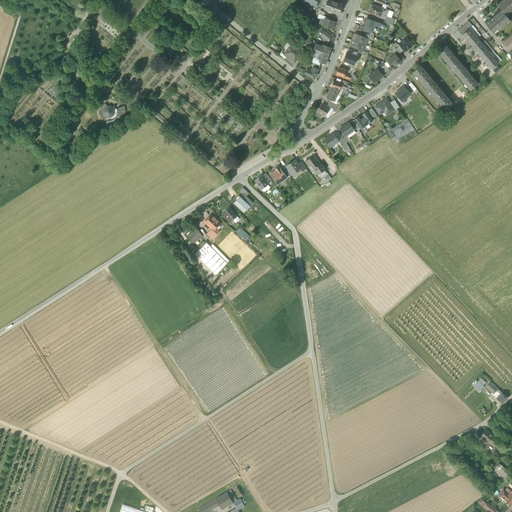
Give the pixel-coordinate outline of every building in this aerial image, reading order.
[(300,0),(314,7),(316,8),(319,3),(313,0),(300,0)] [(327,0),(324,9),(339,14),(343,4),(332,0),(327,0)] [(511,0),(503,0),(497,5),(501,10),(502,10),(505,14),(509,10),(510,11),(511,9),(511,0)] [(386,16),(387,16),(389,10),(372,4),(370,9),(369,9),(368,11),(369,12),(369,13),(380,17),(381,14),(386,16)] [(506,15),(505,14),(502,10),(501,10),(486,24),(494,34),(495,33),(494,32),(498,29),(499,30),(506,24),(505,23),(509,19),(510,20),(506,15)] [(384,22),(392,25),(394,19),(391,18),(387,16),(386,16),(384,22)] [(325,18),(324,20),(322,25),(332,29),(335,21),(325,18)] [(378,31),(379,27),(381,24),(367,19),(364,25),(363,25),(361,29),(370,33),(372,28),(374,29),(374,30),(376,30),(378,31)] [(457,31),(461,35),(462,34),(469,28),(472,26),(468,21),(457,31)] [(462,34),(466,39),(473,33),(469,28),(462,34)] [(324,31),(321,36),(328,41),(332,36),(324,31)] [(355,33),(352,40),(365,45),(368,39),(368,38),(364,37),(355,33)] [(477,38),(473,33),(466,39),(471,44),(477,38)] [(399,44),(400,45),(404,50),(405,51),(408,49),(411,47),(410,47),(413,45),(407,37),(406,37),(404,39),(404,40),(399,44)] [(482,43),(477,38),(471,44),(475,49),(482,43)] [(363,51),(365,45),(352,40),(350,46),(359,50),(363,51)] [(313,48),(318,50),(329,54),(331,48),(323,45),(322,46),(315,43),(315,44),(313,48)] [(486,48),(482,43),(475,49),(479,54),(486,48)] [(286,56),(294,63),(298,58),(297,58),(298,56),(302,52),(300,50),(292,44),(284,54),(286,56)] [(437,51),(448,64),(456,57),(445,44),(437,51)] [(404,50),(400,45),(396,49),(400,53),(404,50)] [(490,53),(486,48),(479,54),(483,59),(490,53)] [(325,64),(329,54),(318,50),(316,53),(319,54),(319,56),(317,59),(320,60),(321,60),(321,62),(325,64)] [(358,56),(347,52),(343,61),(354,65),(358,56)] [(494,58),(490,53),(483,59),(487,64),(494,58)] [(390,65),(393,68),(401,61),(397,57),(395,54),(388,61),(391,64),(390,65)] [(177,63),(179,65),(183,60),(181,59),(182,58),(177,55),(173,60),(177,64),(177,63)] [(467,70),(456,57),(448,64),(459,77),(467,70)] [(498,63),(494,58),(487,64),(491,69),(496,65),(498,63)] [(380,68),(383,73),(388,70),(386,67),(385,65),(380,68)] [(413,72),(424,85),(431,78),(420,65),(413,72)] [(306,75),(314,79),(319,69),(313,67),(311,70),(308,69),(306,75)] [(336,74),(344,77),(345,74),(347,70),(339,67),(336,74)] [(369,76),(374,83),(383,75),(378,69),(369,76)] [(478,83),(467,70),(459,77),(470,90),(478,83)] [(424,85),(435,97),(442,91),(431,78),(424,85)] [(332,87),(339,90),(342,83),(334,80),(334,81),(333,81),(332,84),(331,87),(332,87)] [(411,82),(408,85),(414,92),(417,89),(411,82)] [(347,86),(342,83),(339,90),(343,91),(348,93),(349,89),(347,88),(347,86)] [(395,94),(402,101),(404,99),(405,99),(408,97),(407,96),(410,93),(404,86),(395,94)] [(340,96),(343,91),(339,90),(332,87),(327,98),(331,100),(334,101),(338,94),(340,96)] [(453,104),(442,91),(435,97),(446,110),(453,104)] [(334,101),(331,100),(330,101),(336,104),(337,103),(338,102),(341,96),(340,96),(338,94),(334,101)] [(375,107),(380,115),(386,111),(387,111),(388,114),(394,110),(390,103),(387,99),(383,101),(384,102),(383,103),(382,102),(375,107)] [(394,110),(394,111),(399,107),(394,100),(390,103),(394,110)] [(330,101),(329,103),(327,106),(330,107),(333,109),(335,107),(336,104),(330,101)] [(322,114),(325,116),(330,109),(322,104),(317,111),(322,114)] [(105,116),(108,117),(111,117),(114,114),(114,112),(114,110),(112,107),(110,106),(107,106),(104,108),(103,111),(103,114),(105,116)] [(330,109),(325,116),(328,118),(333,110),(333,109),(330,107),(330,109)] [(107,121),(110,122),(114,120),(118,118),(119,114),(119,110),(118,108),(114,110),(114,112),(114,114),(111,117),(108,117),(107,121)] [(367,111),(372,119),(377,116),(371,108),(367,111)] [(125,110),(119,110),(119,114),(118,118),(114,120),(110,122),(110,128),(114,127),(118,125),(121,122),(123,118),(125,114),(125,110)] [(354,119),(361,129),(373,121),(372,119),(367,111),(366,111),(362,114),(364,117),(361,120),(358,116),(354,119)] [(349,123),(354,130),(357,128),(352,121),(349,123)] [(345,136),(346,136),(354,130),(349,123),(340,129),(345,136)] [(325,140),(330,147),(339,141),(338,140),(333,134),(325,140)] [(342,146),(346,144),(342,138),(338,140),(339,141),(342,146)] [(306,160),(307,160),(314,155),(311,151),(304,156),(306,160)] [(311,165),(318,174),(325,170),(325,169),(320,163),(314,155),(307,160),(306,160),(305,161),(309,167),(311,165)] [(286,166),(292,175),(298,171),(301,169),(301,168),(298,164),(295,160),(286,166)] [(301,169),(302,171),(306,168),(301,161),(298,164),(301,168),(301,169)] [(275,170),(270,174),(277,184),(287,177),(282,170),(278,173),(275,168),(274,169),(275,170)] [(318,174),(325,183),(331,178),(325,170),(318,174)] [(254,180),(261,190),(262,189),(268,185),(269,184),(267,181),(263,175),(262,175),(254,180)] [(239,191),(242,194),(243,193),(246,196),(249,193),(243,187),(239,191)] [(242,194),(240,196),(250,206),(253,202),(246,196),(243,193),(242,194)] [(240,196),(236,200),(237,200),(246,209),(247,210),(250,206),(240,196)] [(246,209),(237,200),(234,203),(244,212),(246,209)] [(229,219),(231,221),(232,220),(236,217),(230,207),(224,212),(226,216),(225,216),(228,220),(229,219)] [(220,223),(212,214),(205,222),(212,229),(213,230),(216,228),(219,224),(220,223)] [(213,230),(212,229),(207,234),(212,239),(219,231),(218,230),(216,228),(213,230)] [(188,237),(193,244),(202,236),(199,231),(197,229),(188,237)] [(202,236),(206,240),(209,238),(202,229),(201,229),(199,231),(202,236)] [(250,236),(247,234),(244,230),(240,234),(244,238),(246,240),(250,236)] [(195,254),(216,274),(229,261),(212,244),(210,246),(206,243),(202,247),(195,254)] [(473,386),(479,392),(484,387),(478,381),(476,383),(473,386)] [(493,394),(496,398),(501,393),(502,393),(490,382),(485,386),(493,394)] [(507,398),(501,393),(496,398),(502,403),(507,398)] [(481,435),(487,441),(488,440),(493,435),(487,429),(481,435)] [(493,445),(498,450),(503,445),(493,435),(488,440),(493,445)] [(491,469),(502,478),(508,471),(497,462),(491,469)] [(511,473),(508,471),(502,478),(505,481),(511,473)] [(509,502),(511,497),(511,495),(509,493),(503,489),(499,495),(509,502)] [(231,490),(227,492),(233,502),(233,503),(236,508),(237,508),(238,510),(245,506),(240,498),(237,500),(231,490)] [(222,509),(233,503),(233,502),(227,492),(216,498),(219,505),(222,509)] [(219,505),(216,498),(210,501),(214,508),(219,505)] [(206,511),(211,509),(207,503),(199,508),(201,511),(206,511)] [(484,507),(491,511),(494,511),(496,510),(488,503),(484,507)]
